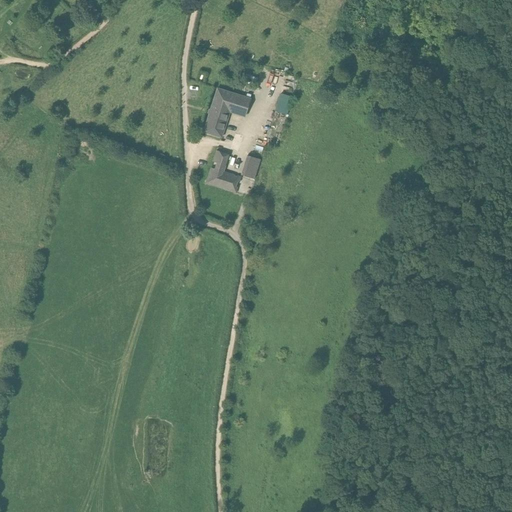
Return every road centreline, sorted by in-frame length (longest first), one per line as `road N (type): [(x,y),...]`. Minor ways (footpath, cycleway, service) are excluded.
road 1 (unclassified): [(195,0),(182,75),(189,200),(194,218),(230,233),(242,248),(238,305)]
road 2 (track): [(238,305),(218,422),(219,511)]
